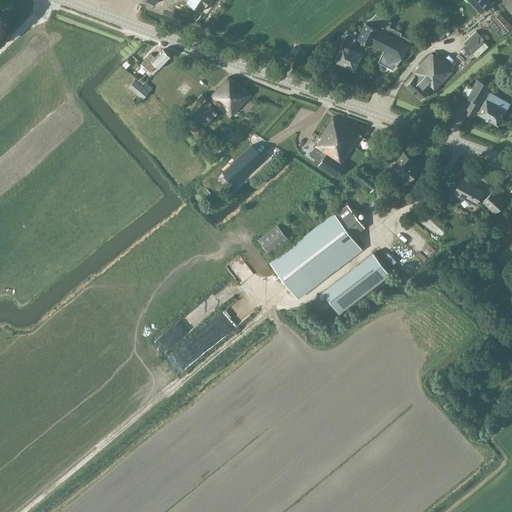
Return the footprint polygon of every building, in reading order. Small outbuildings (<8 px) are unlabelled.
[(188,0),(187,2),(202,11),(209,0),(188,0)] [(466,0),(480,14),(491,4),(487,0),(466,0)] [(505,33),(511,27),(499,13),(492,20),(505,33)] [(393,69),(402,58),(409,44),(408,44),(410,40),(400,35),(401,33),(374,19),(371,26),(366,23),(358,38),(371,45),(372,43),(384,49),(378,62),(377,65),(391,72),(393,69)] [(503,37),(489,22),(477,34),(490,48),(503,37)] [(354,70),(362,54),(351,49),(354,43),(354,42),(356,39),(353,37),(351,41),(345,38),(334,60),(354,70)] [(160,69),(171,57),(162,49),(154,57),(151,54),(140,65),(149,73),(156,65),(160,69)] [(434,91),(453,71),(439,57),(437,59),(432,54),(414,71),(418,76),(416,78),(414,76),(406,85),(421,99),(431,88),(434,91)] [(142,86),(145,82),(140,77),(137,81),(135,79),(128,87),(143,99),(152,88),(146,83),(143,86),(142,86)] [(229,118),(251,95),(235,80),(233,81),(227,77),(208,98),(229,118)] [(478,79),(467,97),(472,99),(465,112),(472,116),(490,86),(478,79)] [(466,85),(462,93),(467,95),(471,88),(466,85)] [(489,92),(477,114),(497,125),(510,103),(489,92)] [(201,94),(188,108),(187,109),(197,119),(196,120),(205,128),(218,114),(210,106),(212,105),(201,94)] [(343,163),(362,135),(332,116),(314,144),(316,145),(314,149),(308,145),(302,155),(337,178),(345,165),(343,163)] [(252,145),(222,172),(235,185),(264,158),(252,145)] [(391,163),(398,153),(391,148),(384,158),(391,163)] [(420,169),(408,159),(410,158),(403,152),(391,168),(409,183),(420,169)] [(370,192),(378,183),(361,169),(354,179),(370,192)] [(476,204),(483,191),(472,185),(473,183),(462,178),(458,184),(451,180),(446,190),(453,194),(452,195),(461,199),(462,197),(476,204)] [(482,202),(491,210),(495,214),(506,203),(493,190),(482,202)] [(335,214),(270,263),(297,298),(361,248),(352,237),(365,227),(348,205),(335,214)] [(289,240),(278,225),(258,240),(270,255),(289,240)] [(382,264),(372,252),(357,263),(322,291),(337,311),(387,272),(382,264)] [(154,343),(163,350),(171,340),(162,333),(154,343)]
